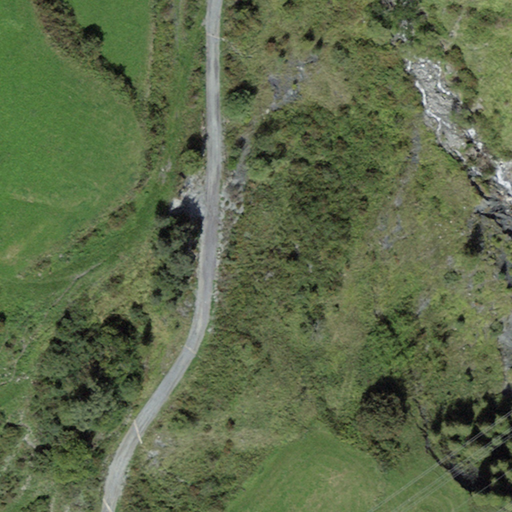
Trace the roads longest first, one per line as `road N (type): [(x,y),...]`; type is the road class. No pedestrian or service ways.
road 1 (track): [(213,0),(213,173),(200,313),(183,359),(120,454),(104,511)]
road 2 (track): [(211,12),(192,35),(161,178),(138,209),(39,274),(0,279)]
